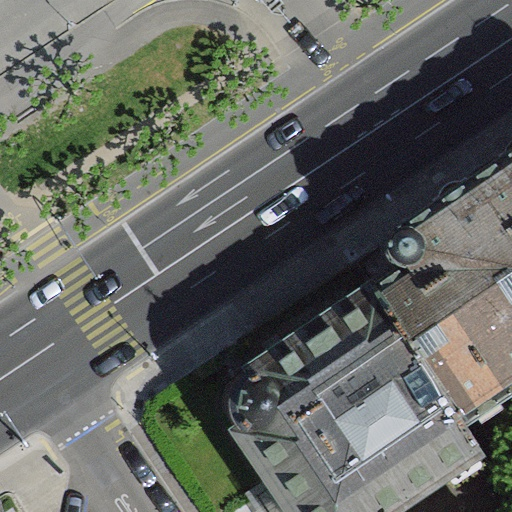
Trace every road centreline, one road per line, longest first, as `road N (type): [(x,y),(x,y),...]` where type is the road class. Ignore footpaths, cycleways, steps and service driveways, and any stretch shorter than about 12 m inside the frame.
road 1 (primary): [(34,350),(511,29)]
road 2 (residential): [(34,350),(142,511)]
